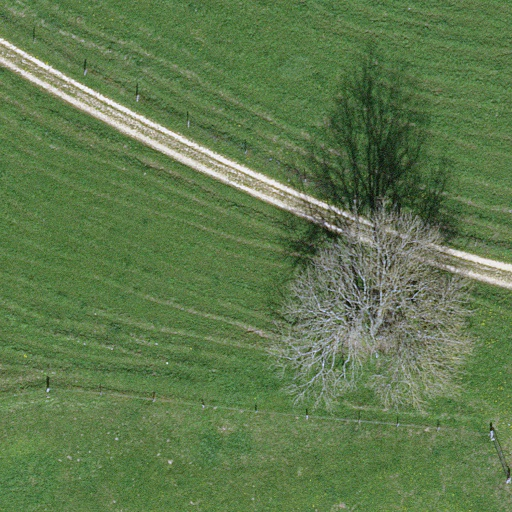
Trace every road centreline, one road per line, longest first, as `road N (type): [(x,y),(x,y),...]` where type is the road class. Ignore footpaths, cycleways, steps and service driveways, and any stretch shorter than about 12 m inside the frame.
road 1 (track): [(0,54),(149,137),(322,214),(511,282)]
road 2 (track): [(511,442),(48,408),(0,416)]
